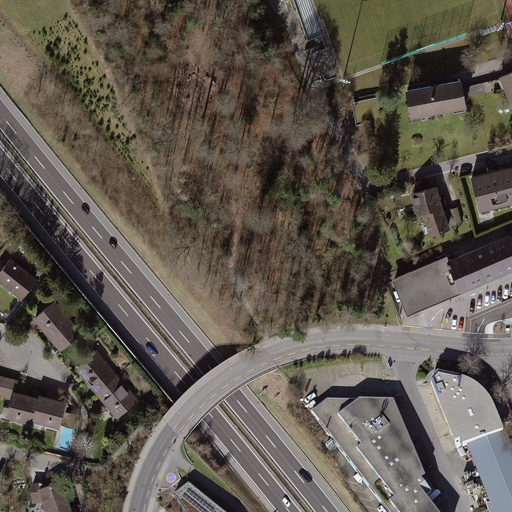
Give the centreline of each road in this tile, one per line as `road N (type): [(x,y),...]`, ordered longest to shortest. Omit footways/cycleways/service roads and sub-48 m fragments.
road 1 (motorway): [(327,511),(0,112)]
road 2 (motorway): [(0,160),(289,511)]
road 3 (tertiary): [(502,347),(342,338),(270,353),(222,380),(172,427),(138,511)]
road 4 (residential): [(332,124),(367,184),(511,149)]
